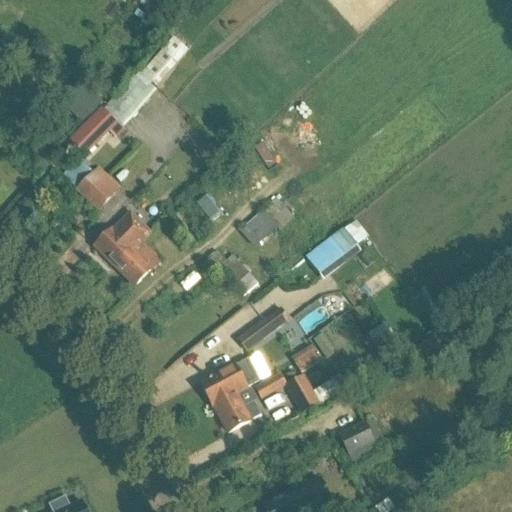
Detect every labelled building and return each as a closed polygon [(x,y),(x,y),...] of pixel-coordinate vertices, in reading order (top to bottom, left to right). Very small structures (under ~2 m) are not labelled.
[(92,84),(86,91),(78,85),(68,97),(93,118),(103,105),(96,100),(102,92),(92,84)] [(88,159),(111,132),(117,137),(123,130),(116,124),(113,126),(99,113),(71,142),(88,159)] [(78,194),(98,213),(114,196),(94,177),(93,177),(87,172),(74,184),(81,191),(78,194)] [(220,218),(205,199),(197,206),(212,224),(220,218)] [(279,234),(293,220),(294,220),(289,215),(277,202),(264,213),(263,213),(239,234),(256,251),(278,231),(279,234)] [(175,218),(186,229),(197,221),(186,208),(175,218)] [(113,234),(95,252),(116,273),(145,246),(143,244),(152,235),(132,215),(113,234)] [(303,253),(319,279),(367,250),(351,224),(303,253)] [(145,246),(116,273),(134,290),(151,272),(152,273),(162,263),(145,246)] [(217,252),(208,260),(243,301),(259,287),(233,257),(227,263),(217,252)] [(394,281),(384,269),(352,294),(369,315),(385,303),(378,294),(394,281)] [(187,293),(201,279),(194,272),(179,285),(187,293)] [(294,313),(301,332),(330,322),(324,304),(294,313)] [(263,342),(289,323),(280,312),(255,330),(263,342)] [(279,338),(288,352),(301,342),(292,329),(279,338)] [(313,338),(325,364),(340,358),(327,331),(313,338)] [(391,333),(372,345),(383,362),(402,349),(391,333)] [(432,337),(404,356),(416,373),(443,354),(432,337)] [(313,348),(293,360),(301,375),(322,363),(313,348)] [(234,368),(200,386),(213,410),(214,409),(245,394),(247,392),(246,391),(251,388),(255,386),(260,384),(249,362),(245,364),(235,369),(234,368)] [(281,377),(255,391),(262,403),(286,388),(281,377)] [(321,407),(320,405),(304,377),(286,388),(302,418),(321,407)] [(340,377),(335,380),(323,387),(332,400),(348,390),(340,377)] [(245,394),(214,409),(228,435),(251,424),(251,423),(261,418),(254,404),(258,402),(251,388),(246,391),(247,392),(245,394)] [(348,458),(375,445),(366,424),(338,436),(348,458)] [(405,473),(416,497),(432,489),(421,465),(405,473)] [(265,511),(318,511),(333,505),(321,481),(264,509),(265,511)] [(50,511),(85,511),(81,504),(70,509),(65,498),(48,507),(50,511)]
